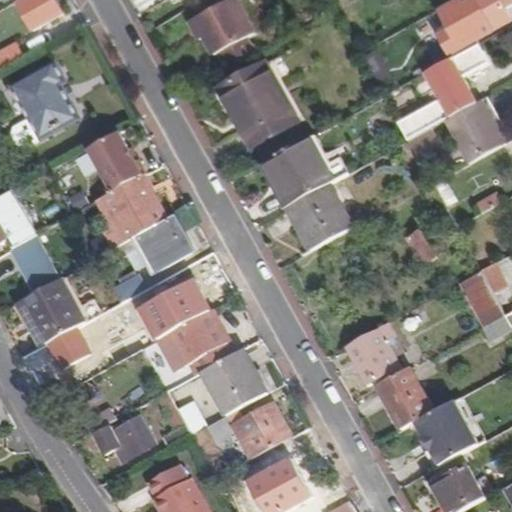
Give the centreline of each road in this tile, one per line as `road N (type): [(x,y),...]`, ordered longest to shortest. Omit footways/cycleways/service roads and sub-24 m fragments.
road 1 (residential): [(382,511),(98,0)]
road 2 (residential): [(98,511),(0,354)]
